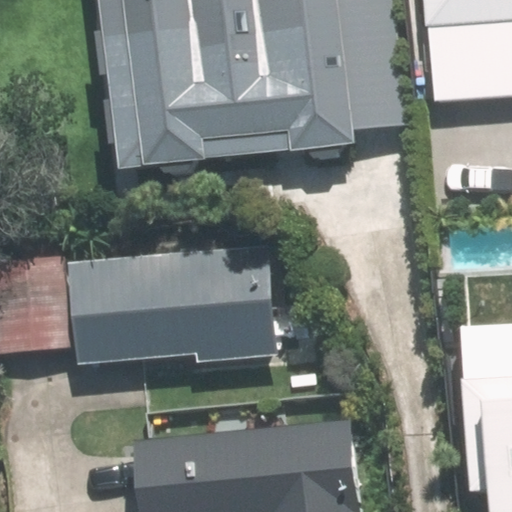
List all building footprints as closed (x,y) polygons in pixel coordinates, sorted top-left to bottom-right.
[(386,135),(371,0),(332,0),(274,6),(272,0),(111,0),(129,163),(386,135)] [(511,0),(430,0),(437,89),(511,82),(511,0)] [(80,379),(284,365),(276,251),(0,269),(0,327),(3,365),(79,360),(80,379)] [(511,511),(511,361),(485,364),(500,511),(511,511)] [(369,511),(362,429),(143,448),(149,511),(369,511)]
